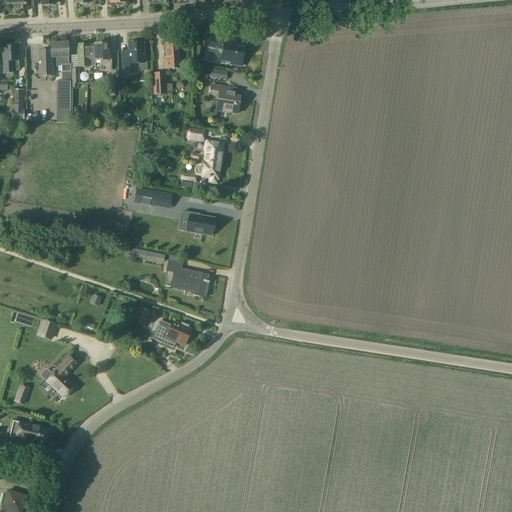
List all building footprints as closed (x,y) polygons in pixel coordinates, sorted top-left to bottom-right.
[(243,48),(223,45),(224,38),(211,36),(209,47),(223,49),(221,61),(230,62),(230,64),(241,65),(243,48)] [(129,56),(121,56),(122,74),(130,73),(129,64),(139,64),(139,68),(142,71),(147,71),(147,63),(144,63),(143,43),(136,44),(136,42),(130,42),(130,44),(128,44),(129,56)] [(163,58),(163,64),(164,70),(181,69),(181,57),(179,57),(178,42),(165,42),(166,58),(163,58)] [(38,51),(39,59),(68,58),(68,57),(68,43),(50,43),(50,51),(38,51)] [(95,61),(100,61),(101,70),(111,70),(111,59),(108,59),(108,44),(105,44),(103,43),(96,43),(95,44),(95,46),(88,46),(88,44),(86,45),(84,43),(79,43),(78,45),(77,45),(78,67),(89,67),(93,67),(95,65),(95,61)] [(17,61),(16,45),(4,45),(4,54),(2,54),(3,61),(4,74),(13,73),(12,61),(17,61)] [(70,123),(70,111),(71,82),(70,64),(68,64),(68,58),(39,59),(39,76),(52,76),(52,65),(61,65),(62,72),(61,82),(57,82),(57,111),(57,123),(70,123)] [(211,78),(226,80),(227,71),(212,69),(211,78)] [(165,95),(165,93),(172,93),(172,84),(165,85),(164,73),(152,74),(153,96),(165,95)] [(110,96),(118,96),(117,80),(109,81),(110,96)] [(236,89),(224,87),(211,85),(209,96),(218,97),(216,110),(237,113),(239,97),(235,96),(236,89)] [(11,121),(23,121),(25,121),(25,113),(23,113),(23,90),(11,90),(11,121)] [(124,113),(121,121),(123,121),(128,123),(130,115),(124,113)] [(204,131),(189,128),(188,139),(203,141),(204,131)] [(204,161),(220,163),(222,148),(214,147),(214,142),(205,141),(204,153),(205,153),(204,161)] [(220,163),(204,161),(201,161),(201,164),(199,164),(197,165),(196,166),(195,167),(195,169),(195,170),(195,172),(192,174),(183,173),(181,185),(190,187),(190,181),(196,182),(197,175),(210,177),(209,182),(217,183),(217,178),(218,179),(220,163)] [(142,190),(140,204),(159,207),(161,193),(142,190)] [(214,219),(199,217),(200,214),(183,211),(182,219),(189,220),(187,231),(211,235),(214,219)] [(165,256),(127,248),(125,254),(163,262),(165,256)] [(197,272),(197,273),(181,269),(182,263),(168,261),(166,271),(174,272),(171,287),(193,292),(192,294),(206,297),(206,296),(205,296),(206,290),(204,288),(205,282),(209,283),(209,281),(207,281),(208,275),(197,272)] [(103,298),(95,295),(92,302),(100,306),(103,298)] [(150,312),(139,307),(132,322),(144,326),(150,312)] [(55,324),(43,320),(38,334),(51,338),(55,324)] [(176,343),(184,347),(191,330),(187,328),(188,326),(181,323),(182,324),(181,325),(173,322),(171,326),(164,322),(164,323),(165,324),(158,339),(157,339),(156,340),(174,347),(176,343)] [(63,377),(76,364),(68,357),(56,370),(56,371),(53,375),(47,369),(45,369),(41,374),(41,376),(46,382),(47,381),(64,397),(67,393),(71,394),(74,390),(73,387),(74,387),(63,377)] [(23,404),(29,389),(21,386),(15,401),(23,404)] [(20,423),(16,439),(44,446),(46,438),(48,439),(50,432),(48,431),(48,430),(20,423)] [(7,491),(0,511),(21,511),(25,497),(7,491)]
